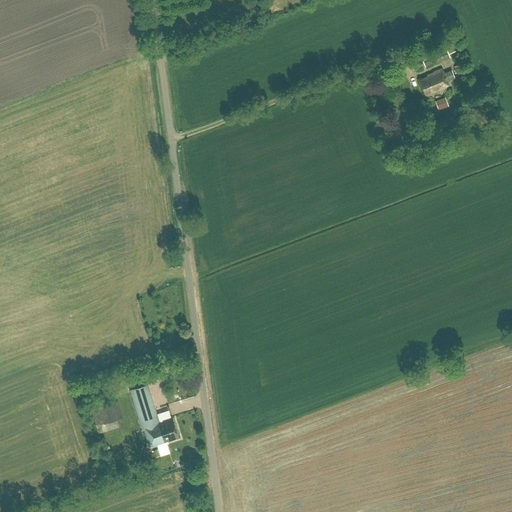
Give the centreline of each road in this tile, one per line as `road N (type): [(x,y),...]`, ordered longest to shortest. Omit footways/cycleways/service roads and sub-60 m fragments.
road 1 (unclassified): [(216,511),(151,0)]
road 2 (track): [(169,137),(403,45)]
